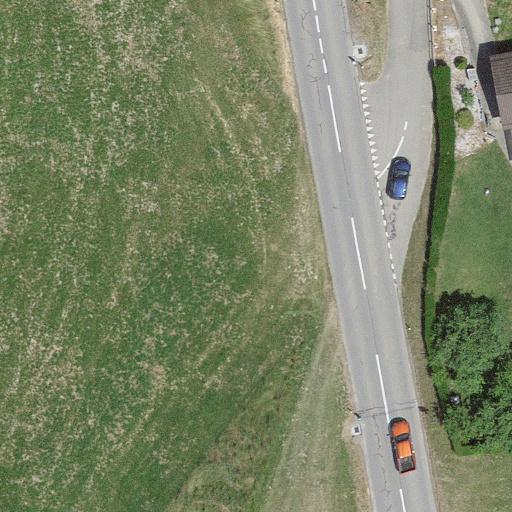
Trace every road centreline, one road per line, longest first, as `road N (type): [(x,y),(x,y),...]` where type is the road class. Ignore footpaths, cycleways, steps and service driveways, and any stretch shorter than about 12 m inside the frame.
road 1 (tertiary): [(345,199),(400,511)]
road 2 (residential): [(345,199),(389,163),(406,104),(400,0)]
road 3 (tertiary): [(311,0),(345,199)]
